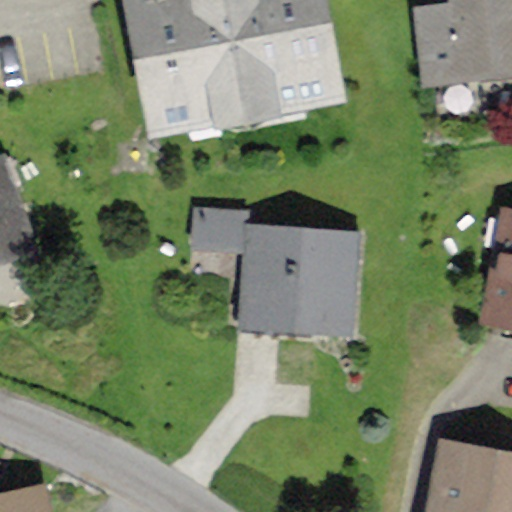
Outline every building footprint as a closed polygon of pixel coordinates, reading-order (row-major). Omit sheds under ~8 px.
[(321,0),(117,0),(147,158),(344,122),(321,0)] [(451,14),(414,18),(423,94),(511,83),(511,0),(462,0),(450,2),(451,14)] [(13,167),(0,170),(0,275),(44,261),(13,167)] [(234,341),(354,353),(366,242),(248,230),(249,216),(192,210),(187,255),(243,260),(234,341)] [(511,220),(506,219),(480,340),(511,346),(511,220)] [(511,511),(511,465),(440,450),(426,511),(511,511)] [(0,511),(48,511),(46,496),(0,504),(0,511)]
